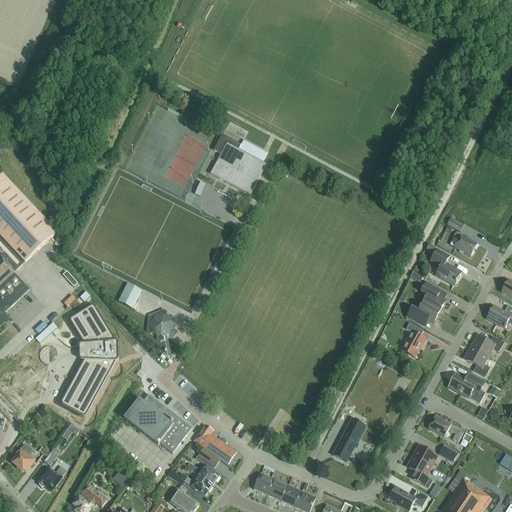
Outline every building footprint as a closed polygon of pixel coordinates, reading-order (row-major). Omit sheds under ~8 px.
[(241,146),(223,136),(214,152),(221,156),(210,175),(250,196),(267,166),(239,151),(241,146)] [(47,223),(3,176),(0,178),(0,258),(15,274),(57,234),(47,223)] [(447,226),(460,233),(464,226),(451,219),(451,220),(447,226)] [(455,249),(464,254),(471,258),(478,246),(457,234),(454,238),(459,242),(455,249)] [(429,245),(426,251),(432,254),(435,248),(429,245)] [(436,277),(454,287),(462,274),(446,265),(450,258),(437,251),(431,263),(441,268),(436,277)] [(0,287),(15,274),(0,258),(0,287)] [(0,327),(9,319),(5,314),(30,291),(15,274),(0,287),(0,327)] [(511,299),(511,283),(509,281),(502,294),(511,299)] [(427,284),(421,293),(428,297),(423,305),(440,314),(446,302),(435,296),(438,290),(427,284)] [(141,292),(127,285),(118,303),(132,310),(141,292)] [(412,309),(407,318),(419,325),(425,329),(428,323),(433,326),(440,314),(423,305),(419,313),(412,309)] [(62,403),(61,404),(62,405),(62,406),(63,407),(82,417),(83,417),(83,418),(84,418),(85,418),(85,417),(86,417),(87,417),(87,416),(116,363),(117,363),(117,362),(118,362),(118,361),(119,361),(119,360),(119,345),(118,344),(118,343),(117,343),(117,342),(116,342),(115,342),(95,309),(95,308),(94,308),(94,307),(93,307),(92,307),(91,307),(91,308),(72,319),(71,319),(71,320),(71,321),(70,321),(70,322),(70,323),(71,323),(71,324),(73,327),(84,345),(81,345),(80,346),(79,348),(79,359),(80,360),(81,361),(83,362),(84,362),(62,402),(62,403)] [(511,309),(508,307),(504,314),(494,308),(487,320),(505,330),(510,320),(511,320),(511,309)] [(147,333),(150,335),(154,334),(158,337),(157,340),(160,343),(163,341),(164,338),(168,336),(172,339),(177,333),(173,330),(173,325),(176,324),(177,320),(174,318),(171,319),(167,316),(167,313),(164,311),(161,312),(150,317),(148,329),(147,333)] [(424,333),(410,325),(407,330),(412,333),(402,351),(415,359),(425,340),(421,338),(424,333)] [(493,350),(499,354),(504,344),(493,338),(490,344),(478,337),(471,349),(488,358),(493,350)] [(384,350),(388,343),(380,339),(377,346),(384,350)] [(473,373),(485,379),(490,370),(484,366),(488,358),(471,349),(464,360),(477,367),(473,373)] [(458,377),(451,390),(469,399),(479,404),(484,396),(480,393),(485,385),(473,379),(470,384),(458,377)] [(492,387),(488,395),(496,399),(500,392),(492,387)] [(124,420),(158,446),(159,445),(173,455),(192,429),(149,396),(143,402),(140,400),(124,420)] [(497,410),(489,412),(491,422),(500,421),(497,410)] [(358,412),(355,419),(362,423),(365,416),(358,412)] [(453,441),(458,444),(464,434),(459,431),(458,431),(451,427),(436,418),(429,430),(444,439),(448,432),(456,436),(453,441)] [(337,435),(343,438),(333,457),(347,464),(366,427),(352,420),(348,429),(342,426),(337,435)] [(228,465),(236,454),(211,436),(213,432),(205,427),(195,442),(228,465)] [(465,435),(462,440),(469,444),(472,438),(465,435)] [(50,468),(60,455),(57,453),(62,447),(58,445),(44,463),(50,468)] [(32,452),(25,446),(21,452),(21,451),(12,463),(18,468),(17,469),(23,474),(24,473),(25,473),(34,462),(33,461),(34,460),(29,456),(32,452)] [(432,468),(438,458),(419,447),(413,458),(432,468)] [(50,454),(42,448),(39,453),(47,458),(50,454)] [(445,448),(441,456),(453,463),(457,455),(445,448)] [(220,476),(213,472),(220,462),(203,450),(196,460),(206,467),(201,473),(190,465),(186,469),(198,477),(212,487),(220,476)] [(407,469),(414,473),(410,480),(428,490),(432,483),(426,479),(432,468),(413,458),(407,469)] [(56,475),(49,469),(38,483),(39,484),(39,487),(41,489),(44,488),(45,489),(45,488),(51,493),(62,479),(67,473),(61,468),(56,475)] [(181,478),(172,471),(167,477),(177,485),(181,478)] [(130,479),(121,472),(113,481),(123,488),(130,479)] [(268,497),(268,496),(274,481),(261,475),(254,491),(268,497)] [(458,475),(448,490),(453,494),(464,479),(458,475)] [(187,479),(184,483),(205,498),(212,487),(198,477),(194,483),(187,479)] [(483,511),(491,500),(468,484),(470,480),(465,477),(464,479),(453,494),(440,511),(483,511)] [(274,481),(268,496),(268,497),(281,503),(288,487),(274,481)] [(94,502),(102,508),(104,504),(107,501),(87,486),(81,493),(83,494),(79,498),(74,505),(78,508),(75,511),(88,511),(90,511),(88,510),(94,502)] [(181,487),(178,491),(169,504),(180,511),(194,511),(199,506),(185,496),(188,492),(181,487)] [(295,509),(302,493),(288,487),(281,503),(295,509)] [(401,509),(406,511),(409,511),(414,505),(422,509),(428,498),(416,492),(413,498),(396,488),(389,500),(402,508),(401,509)] [(433,491),(430,496),(435,499),(438,495),(438,494),(433,491)] [(310,511),(316,499),(302,493),(295,509),(301,511),(310,511)] [(150,497),(146,501),(151,505),(155,501),(150,497)]
